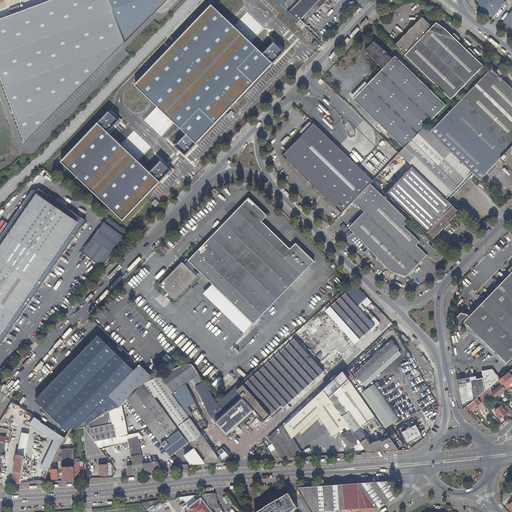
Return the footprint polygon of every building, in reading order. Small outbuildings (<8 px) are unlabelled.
[(0,75),(24,142),(167,0),(49,0),(0,18),(0,75)] [(325,0),(277,0),(302,24),(325,0)] [(477,0),(482,10),(494,18),(506,3),(504,0),(477,0)] [(212,6),(136,86),(187,135),(175,147),(185,157),(285,54),(273,43),(262,54),(212,6)] [(511,9),(502,23),(511,30),(511,29),(511,9)] [(451,100),(484,66),(446,29),(436,23),(432,27),(422,17),(395,45),(451,100)] [(405,148),(425,127),(446,105),(395,56),(392,59),(373,41),(364,50),(383,68),(374,77),(353,99),(405,148)] [(511,88),(492,69),(456,105),(430,132),(471,172),(479,180),(502,157),(511,166),(511,88)] [(120,121),(110,112),(62,161),(124,220),(160,183),(172,170),(162,160),(150,172),(109,133),(120,121)] [(282,156),(342,214),(354,201),(370,184),(373,181),(314,123),(282,156)] [(446,199),(471,172),(430,132),(425,127),(405,148),(399,154),(413,167),(446,199)] [(448,223),(459,212),(446,199),(413,167),(386,194),(433,239),(443,229),(444,230),(449,224),(448,223)] [(370,184),(354,201),(365,212),(350,228),(391,271),(407,276),(427,256),(432,259),(436,263),(442,261),(443,255),(439,250),(436,251),(429,244),(430,242),(370,184)] [(0,235),(0,247),(37,193),(32,189),(0,235)] [(40,189),(37,193),(78,222),(81,218),(40,189)] [(0,334),(17,310),(78,222),(37,193),(0,247),(0,334)] [(213,285),(253,325),(314,262),(295,244),(290,250),(262,222),(267,217),(248,199),(188,261),(188,262),(185,266),(182,263),(160,286),(174,301),(196,277),(191,272),(195,268),(213,285)] [(108,218),(82,252),(102,267),(119,245),(122,247),(131,235),(108,218)] [(0,343),(83,225),(78,222),(17,310),(0,334),(0,343)] [(511,280),(507,275),(506,276),(508,278),(468,319),(468,316),(461,315),(456,320),(459,326),(466,327),(467,327),(507,365),(511,359),(511,280)] [(358,307),(368,298),(353,283),(350,286),(352,289),(347,294),(346,293),(317,319),(315,316),(253,372),(256,375),(237,391),(244,399),(240,403),(239,403),(217,423),(227,435),(249,415),(253,412),(251,411),(253,409),(265,422),(281,407),(283,409),(375,326),(358,307)] [(245,334),(253,325),(213,285),(204,295),(245,334)] [(317,319),(346,293),(343,290),(315,316),(317,319)] [(72,429),(84,427),(90,423),(110,411),(121,405),(121,407),(127,400),(126,398),(132,394),(134,392),(143,385),(148,382),(154,379),(140,365),(135,371),(99,336),(35,401),(69,433),(72,429)] [(392,340),(353,375),(361,385),(398,351),(392,340)] [(172,392),(198,374),(192,364),(187,364),(181,365),(160,376),(172,392)] [(482,371),(483,378),(485,391),(488,389),(495,384),(499,380),(500,379),(492,369),(482,371)] [(349,380),(343,372),(324,390),(329,398),(334,393),(337,390),(341,387),(349,380)] [(501,383),(502,384),(504,387),(506,386),(504,383),(510,378),(511,379),(511,375),(509,372),(500,379),(499,380),(501,383)] [(476,376),(469,377),(473,400),(485,391),(483,378),(477,379),(476,376)] [(473,400),(469,377),(458,379),(463,410),(468,406),(473,401),(473,400)] [(374,415),(349,380),(341,387),(366,421),(374,415)] [(170,413),(180,406),(162,381),(152,388),(170,413)] [(127,400),(170,456),(188,443),(146,384),(132,394),(126,398),(127,400)] [(375,384),(361,395),(385,428),(399,418),(375,384)] [(492,393),(492,394),(495,397),(499,394),(501,392),(505,389),(504,387),(502,384),(492,393)] [(367,453),(394,451),(389,442),(391,440),(383,429),(382,430),(388,439),(382,443),(381,441),(374,441),(370,444),(369,443),(370,442),(361,429),(363,428),(362,426),(363,425),(367,423),(366,421),(341,387),(337,390),(351,410),(348,413),(334,393),(329,398),(348,425),(367,453)] [(485,391),(478,397),(482,402),(492,394),(492,393),(491,392),(488,389),(485,391)] [(333,435),(348,425),(329,398),(324,390),(298,414),(285,427),(293,436),(317,414),(333,435)] [(337,390),(334,393),(348,413),(351,410),(337,390)] [(473,401),(468,406),(471,410),(477,405),(483,412),(487,408),(482,402),(478,397),(473,401)] [(508,412),(511,417),(511,415),(511,411),(506,404),(503,407),(507,411),(508,412)] [(501,418),(508,412),(507,411),(503,407),(502,405),(495,411),(501,418)] [(182,430),(192,423),(180,406),(170,413),(182,430)] [(122,413),(121,407),(119,409),(110,413),(110,416),(122,413)] [(90,423),(84,427),(97,419),(108,414),(110,413),(110,411),(90,423)] [(271,440),(284,428),(285,427),(298,414),(296,412),(268,437),(271,440)] [(110,416),(110,413),(108,414),(97,419),(84,427),(94,441),(109,438),(110,444),(120,441),(120,440),(125,439),(135,436),(141,435),(138,432),(128,434),(125,420),(124,420),(122,413),(110,416)] [(0,422),(0,427),(8,429),(10,417),(4,415),(0,422)] [(491,421),(498,428),(501,425),(495,417),(491,421)] [(213,449),(193,422),(192,423),(182,430),(181,430),(194,449),(206,464),(222,463),(221,461),(213,449)] [(416,425),(402,433),(408,443),(422,435),(416,425)] [(84,427),(86,457),(103,454),(94,441),(84,427)] [(281,459),(303,457),(284,428),(271,440),(270,441),(276,451),(281,459)] [(348,431),(341,436),(350,448),(356,444),(348,431)] [(24,457),(28,434),(19,433),(16,455),(24,457)] [(139,451),(135,436),(125,439),(129,453),(132,465),(142,464),(139,451)] [(394,451),(398,450),(395,446),(391,440),(389,442),(394,451)] [(216,447),(213,449),(221,461),(228,455),(223,448),(219,451),(216,447)] [(60,449),(63,481),(75,480),(74,468),(73,448),(60,449)] [(206,464),(194,449),(184,456),(191,466),(206,464)] [(275,459),(281,459),(276,451),(271,453),(275,459)] [(17,458),(12,484),(20,483),(25,459),(17,458)] [(109,462),(99,463),(99,466),(100,476),(113,475),(112,466),(109,462)] [(127,475),(161,470),(157,462),(142,464),(132,465),(126,466),(127,475)] [(78,468),(74,468),(75,480),(83,479),(83,473),(79,474),(78,468)] [(388,482),(299,488),(312,511),(333,511),(360,509),(361,511),(372,511),(398,497),(388,482)] [(218,505),(215,494),(211,494),(199,495),(202,499),(210,510),(221,509),(218,505)] [(291,511),(297,509),(288,494),(278,500),(272,503),(270,504),(269,505),(264,508),(264,509),(258,511),(291,511)] [(211,511),(210,510),(202,499),(187,509),(189,511),(211,511)]
